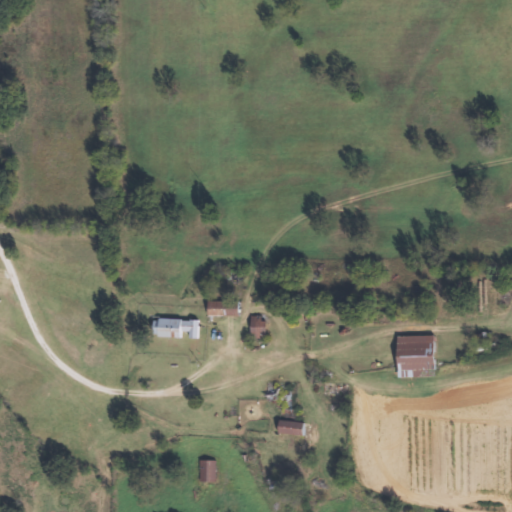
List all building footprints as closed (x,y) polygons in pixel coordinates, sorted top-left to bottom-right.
[(210,315),(241,315),(241,300),(210,300),(210,315)] [(252,337),(267,337),(267,315),(252,315),(252,337)] [(156,318),(155,337),(199,337),(200,319),(156,318)] [(399,335),(399,377),(438,377),(437,335),(399,335)] [(349,383),(325,383),(325,397),(349,397),(349,383)] [(305,435),(306,422),(281,419),(280,432),(305,435)] [(201,481),(218,481),(218,459),(201,459),(201,481)]
